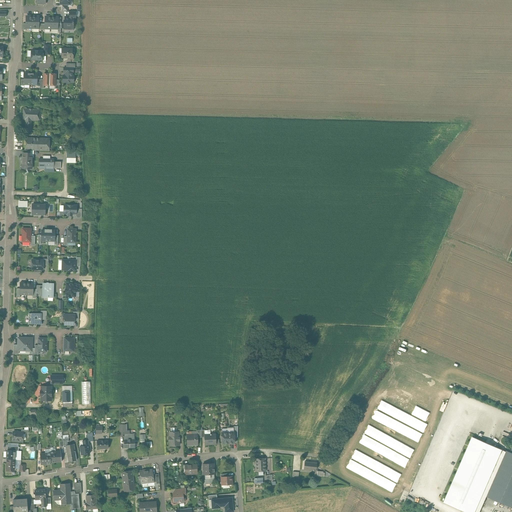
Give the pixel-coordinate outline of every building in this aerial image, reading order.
[(69,17),(69,18),(65,17),(65,21),(64,21),(64,29),(69,29),(69,28),(73,28),(74,17),(69,17)] [(72,49),(62,49),(62,53),(63,53),(63,58),(68,58),(70,59),(73,59),(73,55),(72,54),(72,49)] [(43,51),(31,51),(31,60),(42,60),(43,51)] [(72,73),(65,73),(65,76),(63,76),(63,82),(66,82),(68,85),(70,82),(73,82),(74,76),(72,76),(72,73)] [(40,109),(23,109),(22,120),(25,120),(31,120),(39,120),(39,116),(40,116),(40,109)] [(49,138),(25,138),(25,150),(30,150),(49,151),(49,138)] [(25,150),(25,156),(23,156),(22,168),(32,168),(32,157),(30,157),(30,150),(25,150)] [(77,163),(77,155),(80,155),(80,151),(67,151),(67,162),(77,163)] [(54,159),(39,159),(39,168),(53,168),(54,162),(54,159)] [(43,205),(32,204),(32,214),(39,215),(39,214),(41,214),(41,215),(43,215),(43,212),(45,212),(45,208),(43,208),(43,205)] [(76,206),(64,205),(64,213),(68,213),(68,215),(72,216),(72,214),(76,214),(76,209),(76,206)] [(31,229),(22,229),(22,242),(30,242),(31,236),(31,229)] [(76,229),(68,229),(67,236),(67,242),(75,242),(76,229)] [(43,260),(32,260),(32,269),(43,269),(43,265),(43,260)] [(76,260),(62,260),(62,270),(69,270),(70,269),(72,270),(73,270),(76,270),(76,266),(76,260)] [(76,284),(66,283),(66,289),(65,292),(66,292),(66,297),(71,298),(72,296),(75,296),(75,292),(76,284)] [(54,284),(43,284),(43,285),(42,293),(42,297),(53,297),(54,284)] [(41,314),(29,313),(28,323),(40,324),(41,314)] [(73,315),(64,314),(64,320),(65,320),(64,324),(74,325),(74,321),(75,321),(75,320),(75,315),(73,315)] [(18,345),(18,350),(19,351),(31,351),(32,351),(32,348),(32,338),(18,338),(18,345)] [(47,338),(38,338),(38,345),(38,351),(46,351),(47,338)] [(74,338),(64,338),(64,351),(74,351),(74,338)] [(90,382),(82,382),(83,404),(91,403),(90,382)] [(51,386),(41,386),(41,391),(40,391),(40,396),(41,396),(41,400),(51,400),(51,386)] [(69,391),(62,391),(62,401),(72,401),(72,391),(71,391),(69,391)] [(234,432),(228,433),(227,429),(222,429),(222,433),(222,444),(234,443),(234,435),(234,432)] [(134,434),(129,435),(129,430),(127,431),(124,431),(124,436),(124,440),(124,448),(135,447),(135,439),(134,439),(134,434)] [(21,432),(13,432),(12,440),(23,441),(23,433),(21,432)] [(171,432),(169,433),(170,438),(169,438),(168,439),(168,440),(169,441),(170,441),(170,446),(179,445),(179,438),(178,432),(177,432),(171,432)] [(197,434),(187,435),(187,445),(198,445),(197,438),(197,434)] [(205,435),(204,435),(204,437),(205,445),(215,444),(215,435),(205,435)] [(474,511),(502,450),(472,437),(443,502),(465,511),(474,511)] [(87,439),(82,440),(83,444),(80,445),(81,453),(89,452),(87,439)] [(108,440),(97,440),(97,448),(108,448),(108,440)] [(74,445),(67,446),(67,445),(63,445),(64,447),(64,453),(67,453),(68,461),(73,461),(73,462),(75,461),(76,460),(74,445)] [(7,450),(7,459),(15,459),(15,451),(7,450)] [(61,450),(50,451),(50,452),(51,461),(61,461),(61,450)] [(50,452),(40,453),(41,463),(51,463),(51,461),(50,452)] [(502,472),(498,471),(487,496),(511,506),(511,454),(510,453),(502,472)] [(256,472),(259,472),(259,475),(263,475),(263,472),(266,472),(265,458),(255,459),(256,472)] [(15,459),(7,459),(6,470),(7,471),(11,471),(12,469),(14,470),(15,460),(14,460),(15,459)] [(313,462),(305,462),(304,470),(314,471),(314,464),(312,464),(313,462)] [(214,464),(203,464),(203,475),(205,475),(205,484),(214,484),(214,464)] [(196,465),(185,465),(185,474),(197,474),(196,465)] [(134,470),(123,471),(125,491),(136,490),(134,470)] [(222,477),(221,477),(222,485),(232,484),(231,476),(228,477),(222,477)] [(70,483),(60,484),(60,491),(58,491),(58,490),(53,491),(54,500),(64,499),(65,504),(71,504),(71,509),(80,508),(79,494),(78,491),(74,491),(70,492),(70,483)] [(45,490),(34,491),(35,500),(41,499),(42,507),(46,506),(46,504),(46,499),(46,498),(45,490)] [(180,493),(173,493),(173,499),(172,501),(172,503),(174,504),(176,504),(177,503),(180,503),(180,502),(183,502),(184,501),(185,500),(185,499),(184,498),(183,497),(183,495),(183,493),(180,493)] [(95,495),(86,496),(87,503),(86,503),(86,509),(98,508),(98,503),(96,503),(95,495)] [(218,500),(212,500),(212,501),(213,509),(219,508),(219,505),(225,505),(226,511),(233,511),(231,498),(218,500)] [(156,511),(156,502),(139,503),(139,511),(156,511)]
